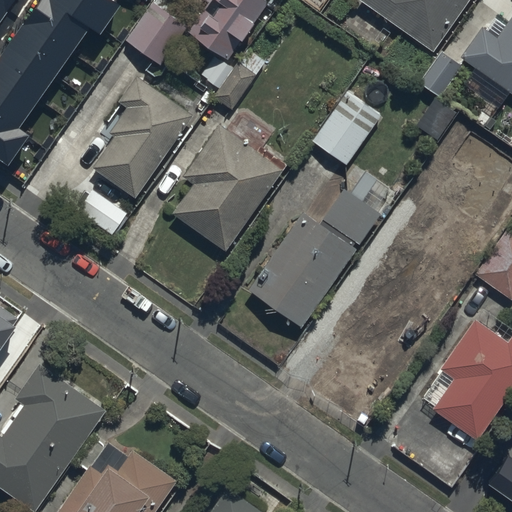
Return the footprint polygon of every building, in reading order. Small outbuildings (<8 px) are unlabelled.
[(0,0),(0,22),(15,0),(0,0)] [(121,5),(114,0),(38,0),(0,55),(0,158),(9,164),(28,136),(18,129),(88,28),(100,36),(121,5)] [(216,0),(191,38),(235,69),(274,12),(256,0),(216,0)] [(375,18),(437,60),(478,0),(366,0),(361,8),(375,18)] [(131,46),(163,68),(189,31),(156,9),(131,46)] [(480,77),(511,98),(511,30),(502,45),(488,35),(466,67),(480,77)] [(424,88),(444,102),(465,71),(445,58),(424,88)] [(92,173),(140,206),(197,122),(149,90),(136,80),(104,126),(118,135),(92,173)] [(343,169),(381,112),(351,91),(312,148),(343,169)] [(418,131),(437,144),(457,116),(437,103),(418,131)] [(177,226),(229,261),(288,176),(236,140),(223,131),(185,187),(198,196),(177,226)] [(441,152),(397,216),(424,234),(427,231),(439,239),(468,196),(456,188),(468,170),(441,152)] [(80,217),(117,243),(132,220),(95,195),(80,217)] [(268,311),(304,335),(382,221),(346,197),(323,231),(304,218),(249,298),(268,311)] [(511,305),(511,236),(480,284),(511,305)] [(343,350),(397,387),(457,300),(402,263),(390,254),(370,283),(382,292),(343,350)] [(0,350),(21,320),(0,304),(0,350)] [(438,417),(482,447),(511,404),(511,347),(510,350),(493,338),(480,329),(444,380),(457,389),(438,417)] [(0,481),(35,506),(105,406),(46,365),(38,359),(14,393),(22,399),(0,430),(0,481)] [(54,507),(60,511),(145,511),(173,473),(110,429),(54,507)] [(511,457),(509,456),(489,484),(511,500),(511,457)] [(268,511),(237,490),(226,482),(204,511),(268,511)]
